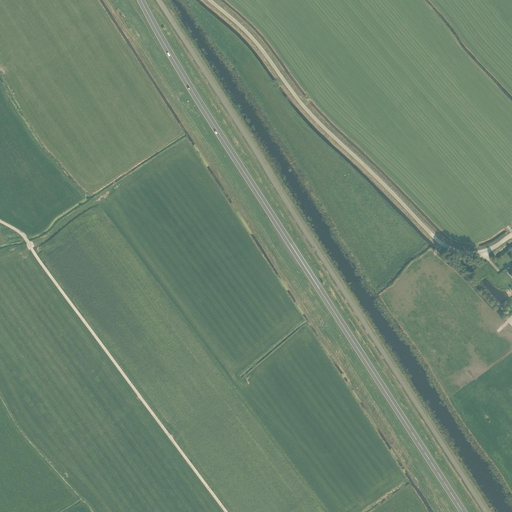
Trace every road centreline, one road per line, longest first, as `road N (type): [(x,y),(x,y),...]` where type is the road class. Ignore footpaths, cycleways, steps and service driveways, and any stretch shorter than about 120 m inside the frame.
road 1 (unclassified): [(486,511),(158,0)]
road 2 (trunk): [(463,511),(140,0)]
road 3 (unclassified): [(208,0),(442,244),(474,253),(511,234)]
road 4 (track): [(0,221),(26,240),(225,511)]
